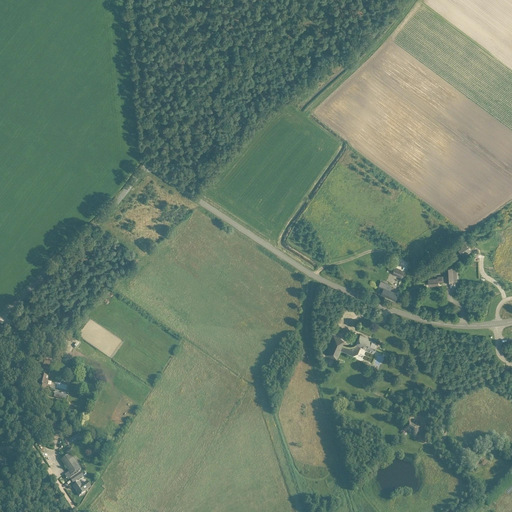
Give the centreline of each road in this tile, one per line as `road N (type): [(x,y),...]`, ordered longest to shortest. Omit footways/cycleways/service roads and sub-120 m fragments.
road 1 (unclassified): [(497,324),(438,323),(360,297),(149,168)]
road 2 (track): [(151,160),(210,81),(304,0)]
road 3 (unclassified): [(2,317),(149,168)]
road 4 (track): [(78,511),(20,428),(24,344),(12,327)]
